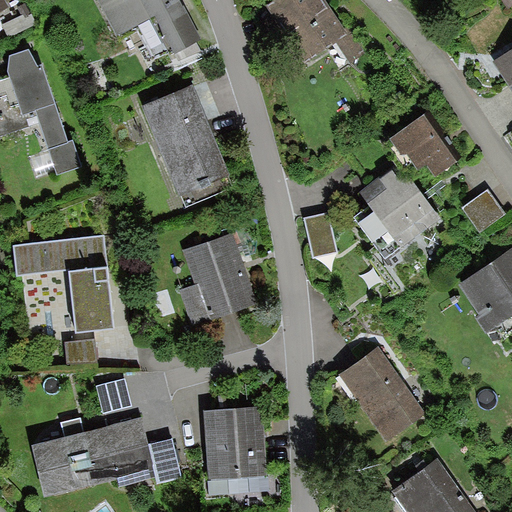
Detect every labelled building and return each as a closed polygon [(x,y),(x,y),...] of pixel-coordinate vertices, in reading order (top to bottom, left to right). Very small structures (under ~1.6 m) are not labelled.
[(167,0),(98,0),(117,33),(155,12),(177,53),(198,41),(177,4),(171,7),(167,0)] [(355,51),(317,0),(277,0),(258,14),(296,67),(324,47),(337,64),(355,51)] [(26,8),(3,16),(11,36),(33,28),(26,8)] [(511,48),(493,62),(511,88),(511,48)] [(0,84),(0,134),(39,122),(57,174),(80,166),(71,141),(67,143),(41,70),(36,72),(26,49),(6,57),(7,82),(0,84)] [(190,90),(143,108),(178,197),(224,180),(190,90)] [(458,161),(425,115),(391,141),(401,155),(408,155),(419,170),(426,165),(435,177),(458,161)] [(370,206),(355,217),(385,259),(441,219),(425,197),(411,179),(404,185),(392,170),(361,192),(370,206)] [(504,213),(488,191),(463,209),(479,231),(504,213)] [(329,212),(304,217),(312,257),(337,252),(329,212)] [(233,233),(185,249),(197,285),(181,290),(192,325),(257,304),(233,233)] [(102,236),(11,246),(14,276),(67,269),(75,335),(113,331),(102,236)] [(511,313),(511,251),(462,285),(482,315),(479,317),(488,330),(511,313)] [(378,350),(342,376),(390,442),(426,416),(378,350)] [(129,382),(98,388),(104,417),(135,411),(129,382)] [(262,404),(204,408),(209,477),(266,473),(262,404)] [(63,437),(37,444),(52,498),(120,481),(122,487),(155,479),(157,488),(185,481),(174,439),(149,445),(142,418),(87,432),(83,417),(59,423),(63,437)] [(477,511),(441,460),(395,493),(408,511),(477,511)]
